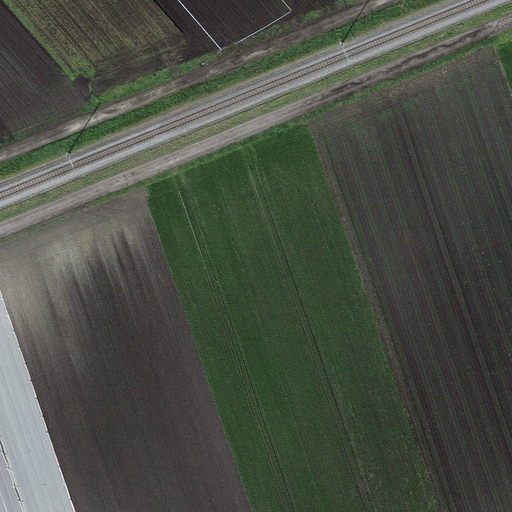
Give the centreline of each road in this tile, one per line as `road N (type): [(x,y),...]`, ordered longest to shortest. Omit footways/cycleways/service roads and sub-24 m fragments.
road 1 (track): [(0,230),(511,21)]
road 2 (track): [(0,160),(390,0)]
